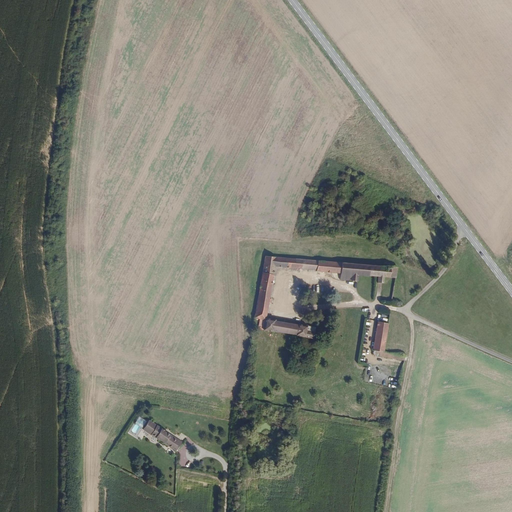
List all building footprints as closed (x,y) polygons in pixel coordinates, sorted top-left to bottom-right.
[(318,262),(265,257),(262,273),(274,275),(275,267),(317,271),(318,262)] [(317,272),(341,274),(342,264),(318,262),(317,271),(317,272)] [(389,278),(390,268),(342,264),(341,274),(352,274),(358,275),(378,277),(385,277),(389,278)] [(389,278),(396,278),(397,269),(390,268),(389,278)] [(265,320),(267,320),(274,275),(262,273),(260,291),(255,318),(265,320)] [(295,337),(304,338),(306,327),(298,325),(297,326),(276,322),(276,321),(267,320),(265,320),(263,331),(279,334),(279,333),(295,336),(295,337)] [(373,350),(383,352),(388,323),(378,322),(373,350)] [(304,338),(314,340),(316,328),(306,327),(304,338)] [(138,423),(137,424),(142,427),(145,420),(138,416),(135,421),(138,423)] [(151,436),(154,431),(148,427),(151,423),(149,422),(143,431),(151,436)] [(173,439),(174,439),(165,433),(165,432),(151,423),(148,427),(154,431),(151,436),(159,441),(160,441),(165,444),(165,445),(176,452),(182,444),(177,441),(177,442),(173,439)]
